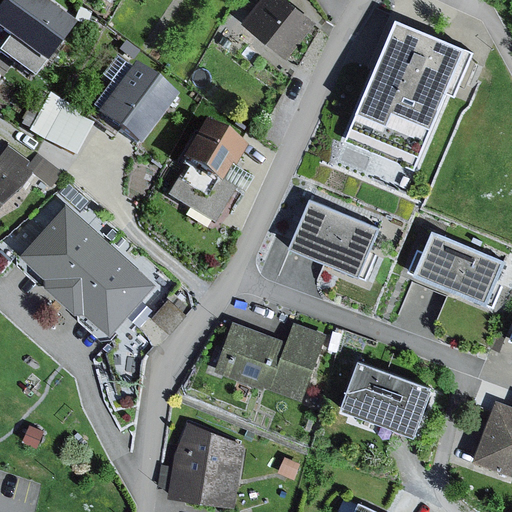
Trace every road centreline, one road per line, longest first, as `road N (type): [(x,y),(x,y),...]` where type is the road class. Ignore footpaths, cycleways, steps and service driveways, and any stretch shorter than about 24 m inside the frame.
road 1 (residential): [(462,511),(437,479),(466,363),(232,276)]
road 2 (residential): [(359,0),(232,276)]
road 3 (residential): [(232,276),(170,356),(158,389),(144,511)]
